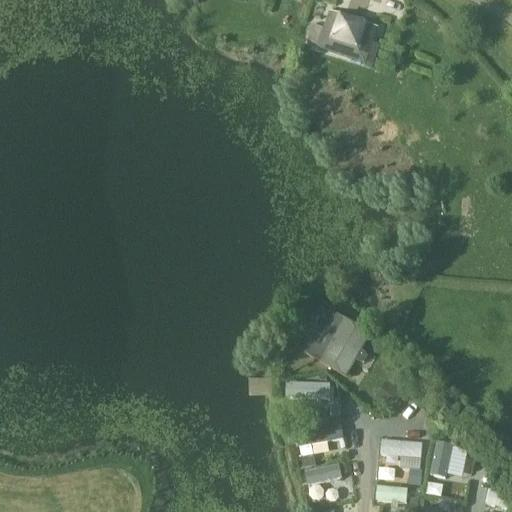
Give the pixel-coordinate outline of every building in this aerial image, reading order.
[(365,63),(377,28),(329,12),(318,47),(365,63)] [(346,379),(355,362),(361,352),(370,335),(331,314),(307,357),(346,379)] [(294,449),(345,442),(337,380),(284,388),(288,419),(301,417),(304,432),(292,434),(294,449)] [(422,470),(423,443),(381,442),(381,457),(401,458),(400,470),(422,470)] [(447,479),(450,465),(462,467),(466,449),(437,443),(430,475),(447,479)] [(312,505),(352,499),(348,473),(326,477),(328,488),(310,491),(312,505)] [(377,487),(376,502),(408,504),(408,489),(377,487)]
